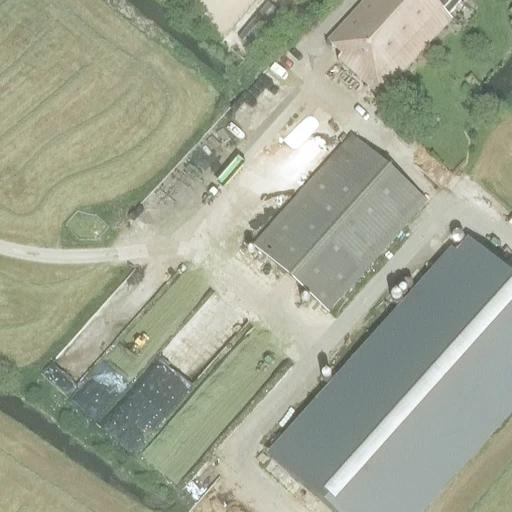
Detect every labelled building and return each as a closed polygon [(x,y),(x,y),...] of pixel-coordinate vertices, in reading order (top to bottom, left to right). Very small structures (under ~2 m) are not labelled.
[(366,0),(327,43),(341,57),(338,60),(380,99),(452,20),(448,17),(463,0),(366,0)] [(249,28),(239,40),(252,50),(281,16),(276,11),(266,22),(260,17),(251,29),(249,28)] [(328,313),(426,203),(352,138),(254,248),(328,313)] [(411,511),(511,403),(511,280),(468,241),(271,461),(327,511),(411,511)] [(237,355),(269,383),(291,359),(259,330),(237,355)] [(124,335),(107,358),(74,334),(42,378),(102,422),(151,356),(124,335)]
